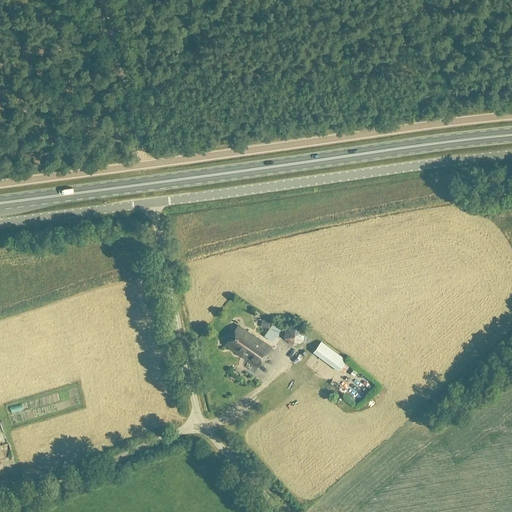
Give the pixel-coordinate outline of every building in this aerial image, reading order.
[(269,328),(270,320),(262,320),(261,328),(269,328)] [(283,339),(293,345),(303,341),(305,330),(295,323),(285,327),(283,339)] [(247,342),(252,334),(238,325),(225,344),(241,355),(249,343),(247,342)] [(271,348),(252,334),(247,342),(249,343),(241,355),(258,367),(271,348)] [(350,365),(345,362),(346,361),(321,343),(313,353),(338,372),(339,371),(343,374),(350,365)]
